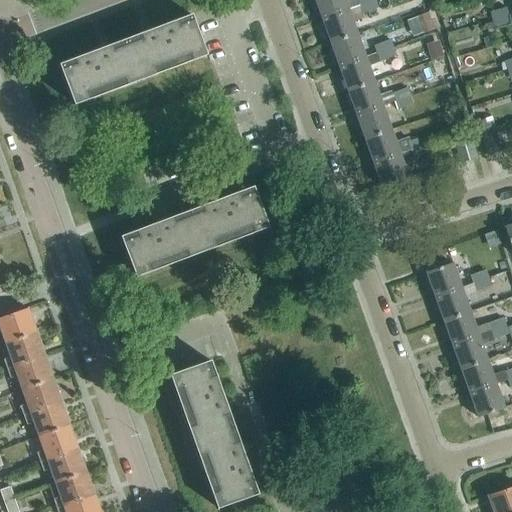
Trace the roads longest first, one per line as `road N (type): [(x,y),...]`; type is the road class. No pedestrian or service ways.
road 1 (residential): [(433,470),(352,230)]
road 2 (residential): [(150,511),(68,278)]
road 3 (residential): [(352,230),(269,0)]
road 4 (residential): [(68,278),(0,85)]
road 5 (residential): [(352,230),(511,182)]
